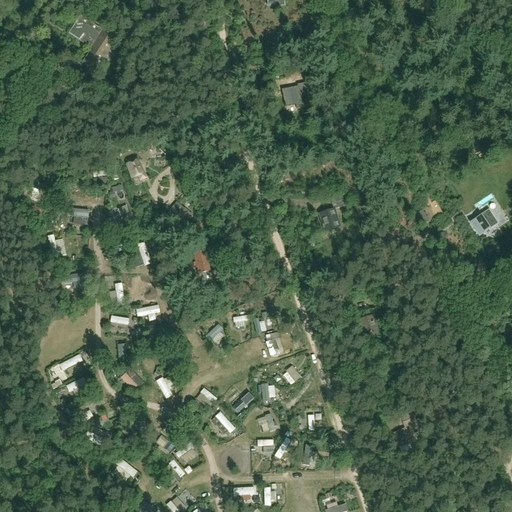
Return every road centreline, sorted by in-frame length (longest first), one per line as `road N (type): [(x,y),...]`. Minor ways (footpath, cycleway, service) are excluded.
road 1 (track): [(368,511),(244,145),(219,0)]
road 2 (track): [(228,511),(187,405),(147,412),(108,392),(94,199)]
road 3 (track): [(187,405),(190,374),(158,282),(145,272),(95,271)]
